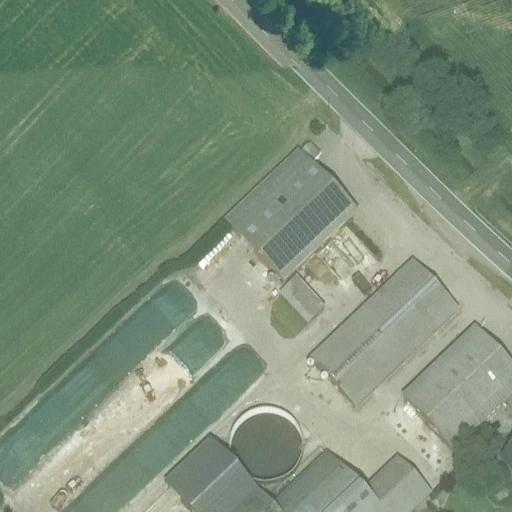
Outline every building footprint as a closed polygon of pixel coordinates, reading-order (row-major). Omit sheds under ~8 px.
[(307,161),(234,227),(293,292),(366,225),(307,161)] [(423,275),(321,368),(365,416),(467,323),(423,275)] [(511,414),(511,363),(491,340),(423,399),(469,452),(511,414)] [(304,459),(304,453),(303,445),(301,439),(298,433),(293,427),(288,423),(280,419),(274,418),(266,417),(260,418),(252,421),(246,425),(241,429),(237,436),(234,441),(233,448),(232,454),(233,462),(235,468),(239,474),(245,480),(250,484),(258,488),(264,489),(270,489),(277,488),(285,485),(290,481),(294,478),(298,474),(302,467),(304,459)] [(372,505),(332,464),(283,511),(276,511),(255,491),(234,511),(419,511),(432,500),(404,472),(372,505)]
